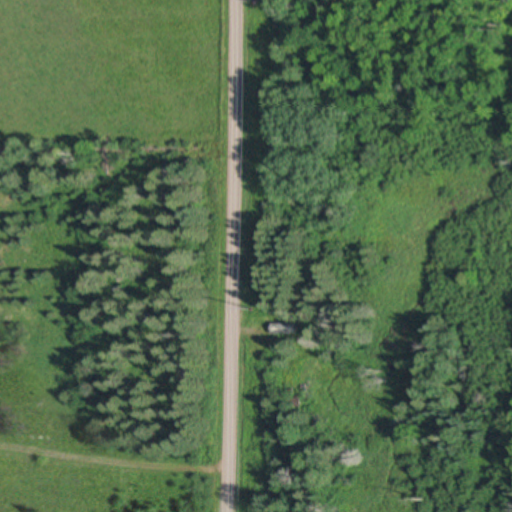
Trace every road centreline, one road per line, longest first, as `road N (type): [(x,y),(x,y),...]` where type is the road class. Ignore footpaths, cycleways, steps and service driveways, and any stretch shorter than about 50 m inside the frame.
road 1 (residential): [(215,511),(215,0)]
road 2 (residential): [(215,456),(143,439),(0,425)]
